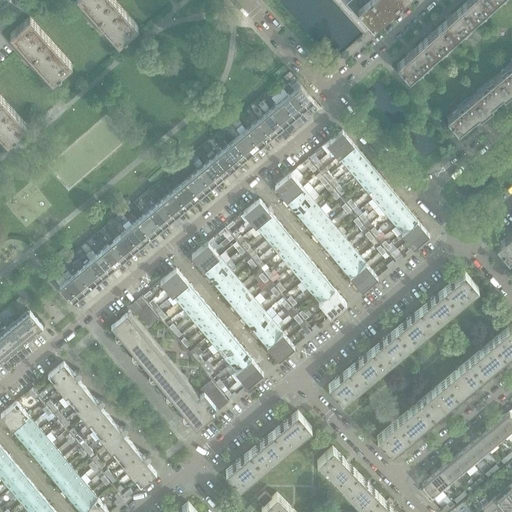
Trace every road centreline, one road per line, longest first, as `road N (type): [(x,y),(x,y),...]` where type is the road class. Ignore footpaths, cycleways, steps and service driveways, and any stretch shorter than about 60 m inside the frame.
road 1 (residential): [(0,387),(342,105)]
road 2 (residential): [(295,379),(462,239)]
road 3 (residential): [(392,480),(511,383)]
road 4 (residential): [(295,379),(392,480)]
road 5 (residential): [(328,90),(429,0)]
road 6 (residential): [(192,464),(295,379)]
road 7 (residential): [(328,90),(244,0)]
